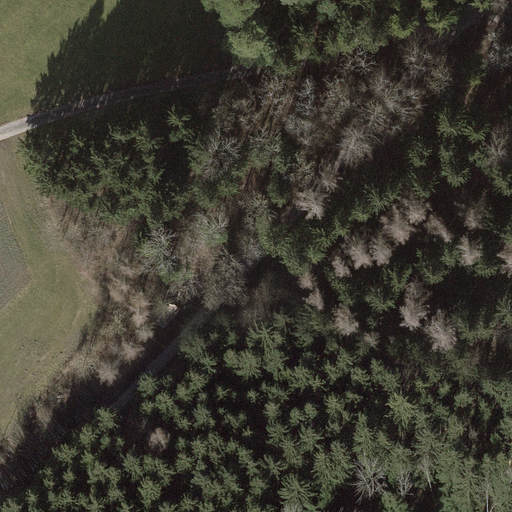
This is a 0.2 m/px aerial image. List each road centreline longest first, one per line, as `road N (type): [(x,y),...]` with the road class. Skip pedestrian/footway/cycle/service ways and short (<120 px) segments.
road 1 (unclassified): [(10,511),(135,389),(444,42),(498,0)]
road 2 (track): [(444,42),(226,64),(0,134)]
